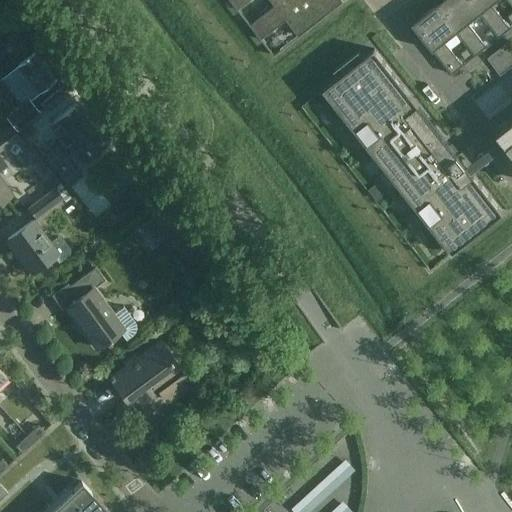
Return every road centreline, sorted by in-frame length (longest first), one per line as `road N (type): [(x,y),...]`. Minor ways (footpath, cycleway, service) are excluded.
road 1 (residential): [(486,511),(324,327),(74,0)]
road 2 (residential): [(155,511),(0,307)]
road 3 (residential): [(379,5),(511,175)]
